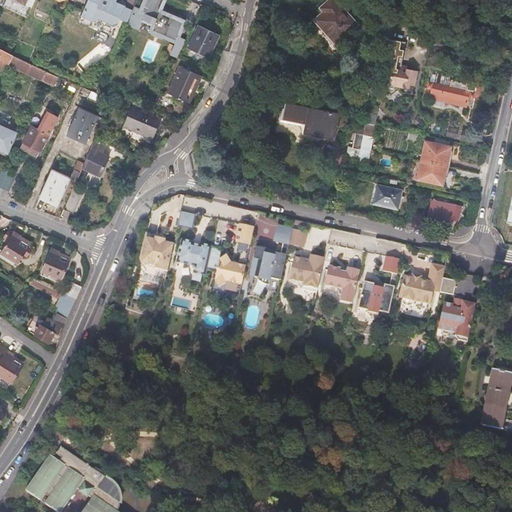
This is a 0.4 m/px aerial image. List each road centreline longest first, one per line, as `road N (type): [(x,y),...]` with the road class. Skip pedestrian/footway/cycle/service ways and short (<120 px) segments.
road 1 (secondary): [(183,182),(475,249)]
road 2 (secondary): [(24,430),(62,366),(109,254)]
road 3 (secondary): [(109,254),(24,430)]
road 4 (secondary): [(475,249),(511,85)]
road 5 (secondary): [(250,10),(224,91),(180,152)]
road 6 (residential): [(0,203),(109,254)]
